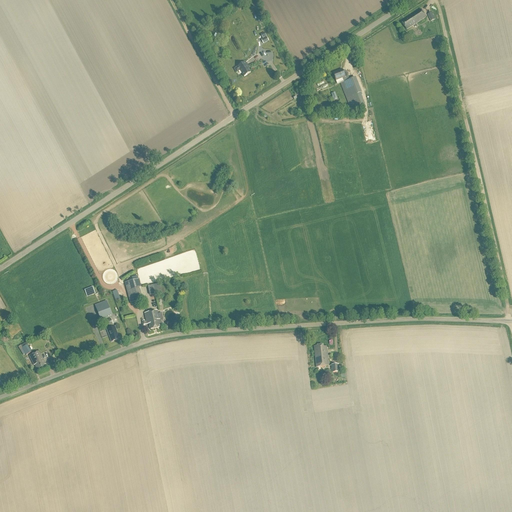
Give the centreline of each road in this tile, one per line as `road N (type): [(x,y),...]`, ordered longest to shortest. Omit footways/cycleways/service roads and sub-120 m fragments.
road 1 (tertiary): [(0,398),(154,338),(411,319),(509,321)]
road 2 (tertiary): [(0,268),(412,0)]
road 3 (track): [(509,321),(435,0)]
road 4 (track): [(170,0),(234,116)]
road 5 (track): [(248,106),(277,122),(366,110)]
road 6 (track): [(69,223),(101,288),(122,290),(136,313)]
